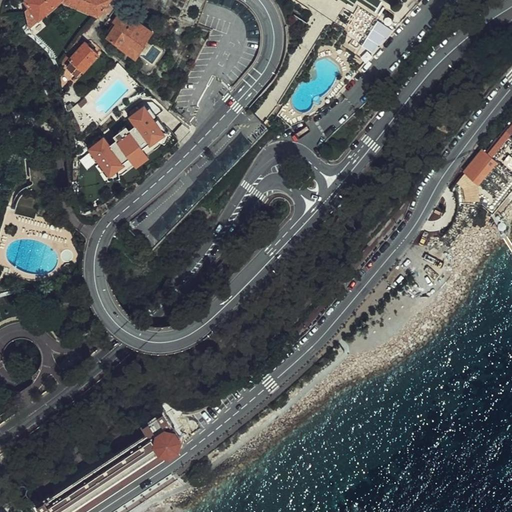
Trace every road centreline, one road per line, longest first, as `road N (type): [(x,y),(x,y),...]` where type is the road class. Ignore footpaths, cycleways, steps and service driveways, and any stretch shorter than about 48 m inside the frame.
road 1 (primary): [(294,231),(214,317),(177,337),(128,327),(107,306),(97,278),(112,223),(264,67),(271,29),(260,0)]
road 2 (tertiary): [(99,511),(199,445),(309,349),(398,245),(511,89)]
road 3 (primary): [(269,161),(198,261),(112,351)]
road 4 (primary): [(112,351),(183,297),(264,189),(283,184)]
road 5 (tertiary): [(511,5),(438,60),(356,162)]
road 6 (residential): [(301,154),(441,0)]
road 7 (primary): [(0,435),(112,351)]
